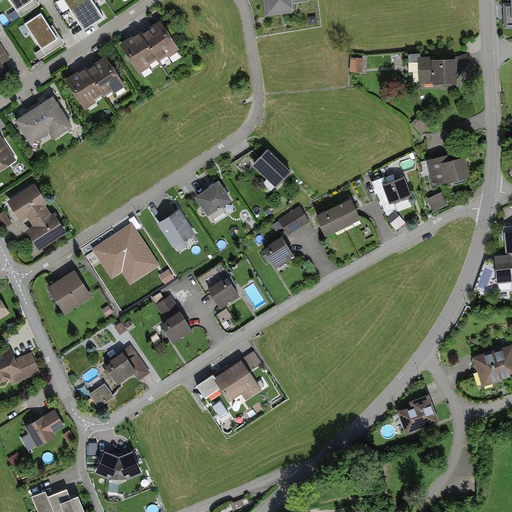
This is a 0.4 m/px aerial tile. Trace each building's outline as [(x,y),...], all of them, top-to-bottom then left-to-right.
[(4,0),(14,14),(35,0),(4,0)] [(90,0),(63,0),(60,2),(76,26),(98,11),(90,0)] [(299,0),(271,0),(274,14),(301,11),(299,0)] [(43,14),(22,28),(38,52),(59,37),(43,14)] [(167,24),(147,36),(165,65),(185,53),(167,24)] [(147,36),(127,48),(145,77),(165,65),(147,36)] [(0,50),(0,84),(15,76),(0,50)] [(354,55),(352,69),(363,71),(365,57),(354,55)] [(475,57),(424,61),(426,86),(477,82),(475,57)] [(111,58),(91,71),(109,98),(129,85),(111,58)] [(91,71),(71,84),(89,111),(109,98),(91,71)] [(57,97),(38,110),(56,137),(76,124),(57,97)] [(38,110),(18,123),(37,150),(56,137),(38,110)] [(3,134),(0,135),(0,178),(22,165),(3,134)] [(268,144),(253,161),(277,184),(292,167),(268,144)] [(464,152),(426,160),(431,186),(470,178),(464,152)] [(402,169),(380,178),(390,202),(412,194),(402,169)] [(220,176),(196,191),(208,211),(232,196),(220,176)] [(17,216),(27,209),(31,215),(50,204),(37,182),(7,200),(17,216)] [(440,191),(426,198),(433,210),(446,202),(440,191)] [(354,193),(335,203),(345,223),(364,213),(354,193)] [(335,203),(315,212),(325,232),(345,223),(335,203)] [(50,204),(31,215),(35,222),(25,229),(35,245),(65,227),(50,204)] [(180,204),(156,219),(172,244),(195,229),(180,204)] [(396,209),(387,216),(397,229),(406,223),(396,209)] [(4,210),(0,212),(0,218),(4,225),(11,221),(4,210)] [(304,210),(284,222),(292,236),(313,224),(304,210)] [(133,221),(93,246),(113,277),(123,271),(131,283),(161,263),(133,221)] [(493,254),(495,273),(511,271),(511,226),(505,228),(507,253),(493,254)] [(269,249),(280,268),(301,257),(291,238),(269,249)] [(47,286),(61,310),(91,292),(77,268),(47,286)] [(170,268),(161,274),(166,283),(176,276),(170,268)] [(231,273),(208,287),(219,305),(242,292),(231,273)] [(0,316),(12,309),(1,293),(0,293),(0,316)] [(184,306),(160,322),(171,340),(196,323),(184,306)] [(218,313),(227,327),(238,320),(229,306),(218,313)] [(149,368),(134,347),(107,366),(122,387),(149,368)] [(511,348),(476,359),(485,386),(511,378),(511,348)] [(16,353),(0,359),(0,383),(11,379),(13,384),(43,371),(35,352),(18,359),(16,353)] [(247,361),(217,380),(235,408),(265,389),(247,361)] [(93,394),(102,409),(120,398),(110,383),(93,394)] [(400,410),(409,434),(443,422),(434,397),(400,410)] [(61,409),(31,427),(41,445),(72,427),(61,409)] [(99,455),(99,444),(90,444),(90,455),(99,455)] [(112,450),(98,473),(122,485),(146,475),(136,452),(127,457),(112,450)] [(51,493),(34,499),(38,511),(88,511),(84,498),(76,501),(72,489),(52,496),(51,493)]
